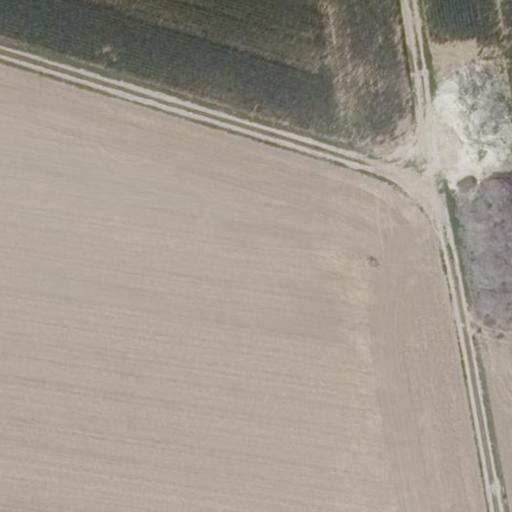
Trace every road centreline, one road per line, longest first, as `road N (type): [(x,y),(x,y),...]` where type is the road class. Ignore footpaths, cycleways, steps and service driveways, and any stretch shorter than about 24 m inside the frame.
road 1 (track): [(509,511),(449,195),(426,0)]
road 2 (track): [(449,195),(0,68)]
